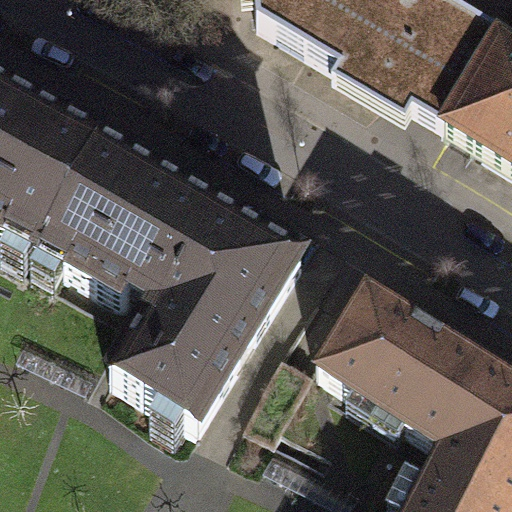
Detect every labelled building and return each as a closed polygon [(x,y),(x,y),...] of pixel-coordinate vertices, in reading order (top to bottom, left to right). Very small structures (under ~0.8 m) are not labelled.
[(498,53),(500,50),(472,32),(422,2),(423,0),(265,0),(267,12),(255,13),(258,35),(417,128),(443,144),(447,144),(501,55),(498,53)] [(511,61),(501,55),(447,144),(511,184),(511,61)] [(0,248),(38,270),(99,157),(0,103),(0,248)] [(99,157),(38,270),(120,316),(124,316),(128,315),(132,311),(137,304),(159,317),(184,277),(187,277),(218,224),(99,157)] [(184,277),(159,317),(161,332),(154,344),(148,343),(144,343),(141,344),(138,347),(111,392),(197,446),(302,273),(218,224),(187,277),(184,277)] [(443,463),(487,377),(459,359),(367,302),(317,385),(439,461),(443,463)] [(443,463),(439,461),(413,511),(511,511),(511,392),(487,377),(443,463)]
